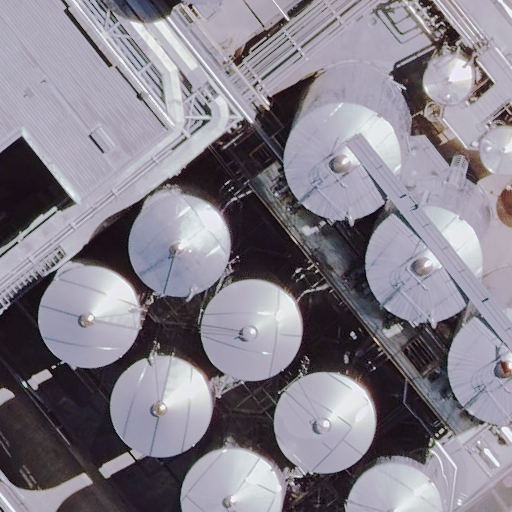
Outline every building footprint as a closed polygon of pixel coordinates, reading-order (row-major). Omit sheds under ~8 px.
[(0,0),(0,233),(133,128),(30,0),(0,0)] [(302,132),(306,146),(310,154),(316,161),(322,167),(330,172),(339,175),(347,177),(356,177),(365,176),(374,173),(382,169),(389,163),(395,157),(400,149),(403,141),(405,132),(405,123),(404,114),(401,105),(397,97),(391,90),(385,84),(377,79),(369,76),(360,74),(351,74),(342,75),(333,78),(325,82),(318,88),(312,95),(307,102),(304,111),(302,119),(302,128),(302,132)] [(141,225),(144,238),(149,246),(154,253),(161,259),(169,264),(177,268),(186,269),(195,270),(204,268),(213,266),(221,261),(228,256),(234,249),(238,241),(242,233),(244,224),(244,215),(243,206),(240,197),(236,190),(230,182),(223,176),(216,171),(207,168),(198,166),(189,166),(180,167),(172,170),(164,174),(157,180),(151,187),(146,194),(142,203),(141,212),(140,221),(141,225)] [(380,233),(384,247),(388,255),(394,262),(400,268),(408,273),(417,276),(425,278),(434,279),(443,277),(452,274),(460,270),(467,264),(473,258),(478,250),(481,242),(483,233),(483,224),(482,215),(479,206),(475,198),(469,191),(463,185),(455,180),(447,177),(438,175),(429,175),(420,176),(411,179),(403,183),(396,189),(390,196),(385,203),(382,212),(380,220),(380,230),(380,233)] [(46,297),(50,311),(54,319),(60,326),(66,332),(74,337),(83,340),(91,342),(100,342),(109,341),(118,338),(126,334),(133,329),(139,322),(144,314),(147,306),(149,297),(149,288),(148,279),(145,270),(141,262),(135,255),(129,249),(121,244),(113,241),(104,239),(95,239),(86,240),(77,243),(69,247),(62,253),(56,259),(51,267),(48,276),(46,285),(46,294),(46,297)] [(210,321),(213,334),(218,343),(223,350),(230,356),(238,360),(246,364),(255,366),(264,366),(273,365),(282,362),(290,358),(297,352),(303,345),(308,338),(311,329),(313,320),(313,311),(312,302),(309,294),(305,286),(299,279),(292,273),(285,268),(276,264),(267,262),(258,262),(249,264),(241,266),(233,271),(226,276),(220,283),(215,291),(211,299),(210,308),(209,317),(210,321)] [(467,335),(471,349),(475,357),(481,364),(488,370),(495,374),(504,378),(511,379),(511,276),(507,278),(498,281),(490,285),(483,290),(477,297),(473,305),(469,313),(467,322),(467,331),(467,335)] [(125,383),(129,397),(133,405),(138,412),(145,418),(153,423),(161,426),(170,428),(179,428),(188,427),(197,424),(205,420),(212,414),(218,407),(222,400),(226,391),(228,383),(228,373),(227,365),(224,356),(220,348),(214,341),(207,335),(200,330),(191,327),(182,325),(173,324),(164,326),(156,329),(148,333),(141,338),(135,345),(130,353),(127,361),(125,370),(124,379),(125,383)] [(283,403),(287,416),(291,424),(297,431),(303,437),(311,442),(319,446),(328,448),(337,448),(346,446),(355,444),(363,439),(370,434),(376,427),(381,419),(384,411),(386,402),(386,393),(385,384),(382,376),(378,367),(372,360),(366,354),(358,350),(350,346),(341,344),(332,344),(323,345),(314,348),(306,352),(299,358),(293,365),(288,372),(285,381),(283,390),(283,399),(283,403)] [(192,479),(196,493),(200,501),(206,508),(210,511),(276,511),(279,510),(285,504),(290,496),(293,488),(295,479),(295,470),(294,461),(291,452),(287,444),(281,437),(275,431),(267,426),(258,423),(250,421),(241,421),(232,422),(223,425),(215,429),(208,435),(202,441),(197,449),(194,457),(192,466),(192,475),(192,479)] [(360,492),(364,506),(366,511),(455,511),(458,509),(461,500),(463,491),(463,482),(462,473),(459,465),(455,457),(449,450),(442,444),(435,439),(426,435),(417,434),(408,433),(399,435),(391,437),(383,442),(376,447),(370,454),(365,462),(362,470),(360,479),(359,488),(360,492)]
